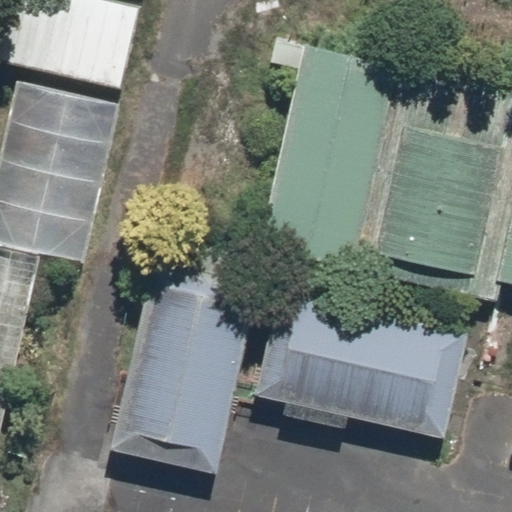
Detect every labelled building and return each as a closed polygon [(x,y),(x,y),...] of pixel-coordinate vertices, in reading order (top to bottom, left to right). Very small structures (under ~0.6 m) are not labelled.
[(143,0),(0,0),(0,58),(124,87),(143,0)] [(511,129),(511,85),(304,36),(256,234),(511,294),(511,151),(507,151),(511,129)] [(0,431),(44,257),(83,267),(124,105),(20,79),(0,157),(0,431)] [(260,285),(153,260),(112,440),(218,464),(260,285)] [(461,326),(275,284),(252,388),(438,430),(461,326)]
